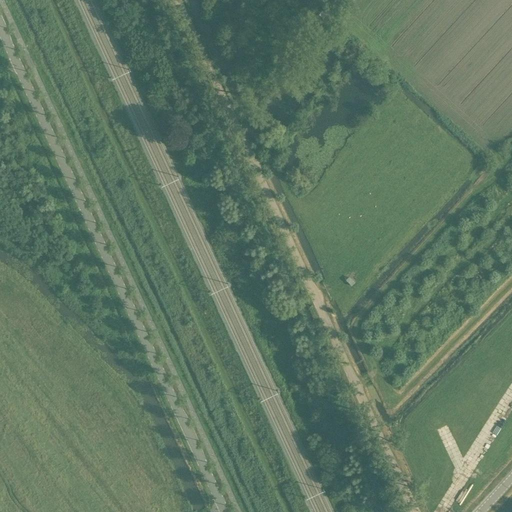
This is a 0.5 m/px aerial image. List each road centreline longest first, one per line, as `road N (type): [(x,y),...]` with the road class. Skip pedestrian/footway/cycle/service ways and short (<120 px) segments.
road 1 (unclassified): [(414,511),(175,0)]
road 2 (unclassified): [(225,511),(0,22)]
